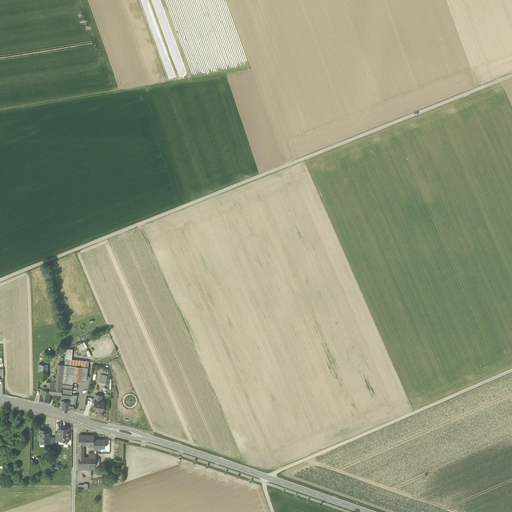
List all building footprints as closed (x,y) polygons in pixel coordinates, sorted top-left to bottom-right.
[(81,360),(71,359),(65,358),(64,363),(64,364),(62,381),(67,382),(72,382),(72,379),(86,381),(88,361),(81,360)] [(58,363),(55,381),(62,382),(62,381),(64,364),(61,364),(58,363)] [(98,383),(104,385),(107,375),(100,374),(98,383)] [(71,388),(62,387),(61,394),(60,399),(59,408),(69,409),(75,409),(75,405),(75,404),(72,403),(71,405),(70,405),(71,394),(71,388)] [(48,405),(49,396),(40,394),(38,402),(48,405)] [(121,401),(122,404),(123,407),(125,409),(128,409),(132,409),(134,408),(136,405),(137,402),(137,399),(135,396),(133,395),(130,394),(127,394),(124,396),(122,398),(121,401)] [(105,401),(101,400),(95,398),(92,409),(102,411),(105,401)] [(58,439),(63,439),(68,438),(68,429),(65,429),(65,428),(58,428),(58,432),(58,439)] [(43,442),(49,442),(49,436),(48,436),(48,432),(47,432),(46,432),(46,430),(44,430),(44,429),(40,429),(40,434),(37,434),(37,439),(39,439),(41,439),(41,441),(43,441),(43,442)] [(85,445),(88,445),(94,445),(94,439),(94,435),(86,435),(85,445)] [(104,440),(94,439),(94,445),(93,447),(96,447),(104,448),(104,440)] [(88,457),(82,457),(82,460),(78,460),(78,465),(88,466),(88,457)]
